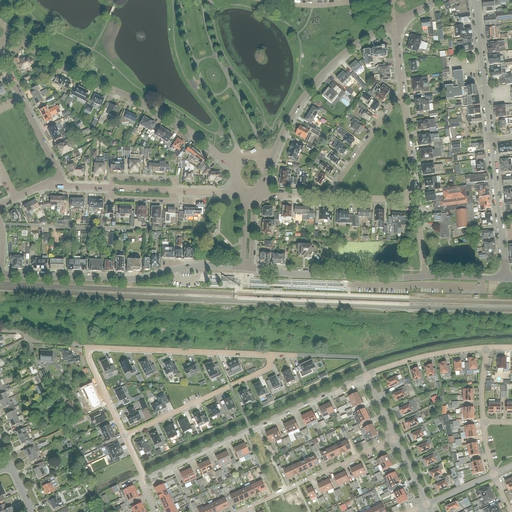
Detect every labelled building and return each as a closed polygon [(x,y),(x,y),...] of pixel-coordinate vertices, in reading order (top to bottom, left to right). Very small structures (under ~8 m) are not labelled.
[(468,1),(468,0),(453,0),(449,2),(446,4),(444,5),(446,11),(454,7),(456,7),(457,12),(460,12),(460,14),(464,13),(469,12),(468,1)] [(494,3),(483,4),(484,12),(495,11),(494,6),(500,6),(500,4),(509,3),(508,0),(493,0),(494,3)] [(511,11),(505,13),(497,13),(497,14),(498,22),(511,20),(511,11)] [(470,14),(458,15),(454,16),(454,19),(458,19),(458,23),(471,21),(470,14)] [(495,17),(485,18),(485,26),(496,24),(495,17)] [(430,23),(430,21),(421,22),(422,28),(428,27),(429,37),(433,37),(436,37),(436,31),(433,31),(432,23),(430,23)] [(472,37),(471,28),(464,29),(464,26),(455,27),(456,37),(460,36),(460,39),(472,37)] [(495,27),(486,28),(487,40),(497,39),(495,27)] [(411,36),(410,43),(427,47),(428,44),(424,43),(420,42),(421,39),(411,36)] [(488,47),(489,53),(506,52),(505,41),(488,43),(488,47)] [(410,43),(408,49),(418,52),(418,49),(421,49),(422,49),(426,50),(427,47),(410,43)] [(370,50),(363,51),(364,58),(364,59),(365,59),(366,65),(366,66),(368,69),(371,69),(372,69),(374,68),(374,64),(373,58),(387,56),(387,53),(388,53),(388,50),(387,48),(386,48),(386,47),(372,49),(373,51),(372,51),(370,51),(370,50)] [(489,56),(490,65),(501,64),(500,55),(489,56)] [(31,66),(31,65),(32,64),(33,63),(33,62),(32,60),(30,60),(29,61),(27,58),(20,61),(18,57),(14,59),(20,72),(31,66)] [(417,62),(410,63),(411,72),(417,71),(417,67),(419,67),(419,63),(428,62),(427,57),(418,58),(418,62),(417,62)] [(361,61),(358,63),(356,61),(352,64),(349,65),(350,66),(349,67),(354,73),(362,68),(361,67),(364,65),(361,61)] [(384,74),(390,73),(390,70),(388,70),(388,67),(386,67),(386,65),(378,65),(379,71),(380,71),(381,74),(384,74)] [(499,77),(500,79),(511,77),(511,76),(511,73),(506,74),(505,67),(501,68),(501,69),(490,71),(491,78),(499,77)] [(342,85),(344,84),(346,86),(352,81),(349,78),(351,76),(348,72),(345,74),(343,72),(339,75),(337,77),(337,78),(336,78),(342,85)] [(464,83),(463,75),(462,72),(454,73),(455,81),(456,85),(458,85),(459,88),(472,87),(471,82),(464,83)] [(390,76),(390,73),(384,74),(381,74),(381,78),(380,78),(380,82),(388,84),(387,79),(390,79),(389,77),(390,76)] [(71,84),(62,78),(62,79),(61,78),(61,79),(57,77),(53,83),(59,86),(58,86),(62,88),(61,90),(66,92),(71,84)] [(412,80),(412,81),(412,83),(413,83),(413,86),(424,84),(428,84),(428,81),(425,81),(425,77),(421,78),(421,79),(412,80)] [(511,77),(500,79),(500,84),(506,84),(506,85),(507,85),(511,84),(511,87),(511,88),(511,93),(511,98),(511,77)] [(375,88),(386,95),(390,90),(383,86),(382,88),(377,84),(375,88)] [(413,88),(413,89),(413,91),(414,91),(414,92),(422,91),(423,93),(426,92),(426,87),(429,87),(428,84),(424,84),(413,86),(413,88)] [(329,88),(322,96),(332,103),(338,96),(340,98),(345,92),(336,85),(336,86),(337,86),(334,89),(335,89),(333,92),(329,88)] [(477,96),(476,86),(472,87),(459,88),(458,85),(456,85),(453,86),(453,85),(445,86),(445,90),(446,100),(455,99),(454,98),(467,96),(467,97),(477,96)] [(40,96),(41,95),(44,94),(48,92),(46,89),(40,93),(39,90),(40,90),(38,86),(34,88),(36,92),(31,94),(33,99),(40,96)] [(74,88),(71,94),(74,95),(74,96),(86,102),(88,97),(88,96),(87,95),(88,92),(87,91),(84,89),(84,90),(78,87),(77,89),(74,88)] [(386,95),(375,88),(372,91),(371,92),(369,91),(367,94),(372,97),(375,93),(377,95),(376,96),(382,101),(386,95)] [(362,97),(368,101),(371,97),(366,93),(362,97)] [(104,99),(95,95),(92,102),(89,100),(84,110),(91,113),(94,107),(93,107),(95,104),(101,106),(104,99)] [(40,96),(33,99),(36,105),(43,102),(40,96)] [(473,106),(480,105),(479,96),(477,96),(467,97),(467,98),(463,98),(464,107),(473,106)] [(368,106),(371,108),(370,108),(375,112),(379,105),(375,102),(372,100),(370,102),(371,103),(368,106)] [(430,111),(429,104),(416,106),(416,112),(419,112),(420,114),(423,114),(423,112),(430,111)] [(118,108),(111,105),(108,110),(105,108),(102,115),(102,114),(98,123),(102,125),(105,119),(112,122),(118,108)] [(359,114),(362,116),(361,116),(369,121),(373,116),(366,111),(367,109),(362,105),(360,107),(359,109),(362,111),(359,114)] [(509,110),(509,108),(508,105),(494,107),(495,114),(500,113),(500,111),(509,110)] [(471,123),(481,122),(482,122),(481,116),(475,117),(475,115),(475,114),(481,114),(480,106),(467,107),(468,115),(466,118),(466,121),(469,123),(471,123)] [(42,117),(54,112),(52,108),(48,110),(46,107),(39,111),(42,117)] [(309,114),(315,118),(317,115),(319,115),(321,112),(325,114),(327,111),(319,107),(317,110),(313,107),(312,108),(310,110),(311,110),(309,114)] [(59,109),(54,112),(42,117),(45,123),(53,120),(51,117),(61,112),(59,109)] [(500,113),(495,114),(496,118),(507,117),(510,116),(509,112),(509,110),(500,111),(500,113)] [(118,124),(130,122),(129,124),(133,126),(134,123),(137,117),(127,113),(127,112),(124,111),(118,124)] [(315,118),(309,114),(307,118),(306,117),(305,119),(305,120),(305,121),(309,123),(307,126),(311,128),(315,131),(317,128),(313,126),(315,122),(314,120),(315,118)] [(94,130),(98,121),(97,121),(98,120),(94,118),(93,119),(94,120),(90,128),(94,130)] [(354,125),(351,128),(354,131),(354,132),(358,135),(363,128),(359,125),(361,123),(354,118),(351,123),(354,125)] [(511,118),(502,119),(502,121),(500,121),(500,129),(506,129),(506,125),(511,124),(511,118)] [(145,129),(149,121),(146,119),(145,120),(143,119),(139,126),(138,128),(140,130),(142,127),(145,129)] [(450,128),(456,127),(464,126),(464,123),(462,123),(461,119),(449,121),(450,128)] [(60,127),(61,126),(60,124),(62,123),(60,120),(55,122),(56,125),(48,129),(50,132),(49,132),(51,135),(62,130),(60,127)] [(151,137),(154,131),(152,130),(154,126),(152,124),(153,123),(149,121),(145,129),(148,131),(146,133),(149,135),(148,137),(150,138),(151,137)] [(315,131),(311,128),(309,131),(300,126),(296,134),(304,139),(304,140),(308,142),(312,137),(313,138),(314,135),(318,137),(319,136),(320,133),(315,131)] [(342,128),(339,126),(336,131),(338,132),(337,132),(345,138),(344,140),(345,141),(344,141),(347,143),(351,146),(355,141),(351,138),(351,137),(341,129),(342,128)] [(161,140),(166,130),(162,128),(162,129),(160,127),(157,133),(154,131),(151,137),(155,139),(156,138),(157,138),(161,140)] [(62,130),(51,135),(51,136),(52,139),(53,139),(54,141),(62,138),(63,140),(70,137),(68,132),(64,134),(62,130)] [(169,132),(166,130),(161,140),(164,142),(165,143),(164,145),(168,147),(171,142),(169,141),(172,135),(169,133),(169,132)] [(439,139),(439,138),(425,140),(419,141),(420,145),(431,144),(431,143),(434,143),(435,146),(443,145),(442,138),(439,139)] [(347,150),(344,148),(344,147),(341,145),(342,143),(337,139),(335,142),(336,142),(332,147),(336,150),(336,151),(338,152),(343,155),(347,150)] [(59,151),(71,145),(68,140),(65,141),(66,142),(57,146),(59,151)] [(184,144),(182,143),(183,143),(182,142),(181,141),(180,142),(177,140),(174,144),(174,143),(172,146),(170,149),(173,151),(175,148),(177,150),(174,155),(177,158),(178,156),(181,153),(179,151),(184,144)] [(461,148),(460,142),(451,143),(452,149),(452,154),(456,154),(456,149),(461,148)] [(290,150),(300,154),(301,151),(302,151),(304,145),(298,143),(297,145),(293,144),(292,145),(290,148),(291,149),(290,150)] [(485,150),(484,143),(472,144),(472,148),(476,148),(476,151),(485,150)] [(500,154),(511,152),(511,147),(511,143),(499,145),(500,154)] [(71,145),(59,151),(61,155),(70,151),(70,152),(73,150),(71,145)] [(443,149),(443,145),(435,146),(435,150),(432,151),(432,150),(421,151),(421,156),(441,153),(441,150),(443,149)] [(191,160),(197,153),(189,146),(185,151),(188,154),(190,156),(186,161),(189,163),(191,160)] [(78,150),(73,152),(75,158),(77,158),(81,156),(78,150)] [(300,154),(290,150),(290,152),(289,151),(288,155),(288,157),(292,158),(291,160),(297,163),(299,157),(298,157),(300,154)] [(104,175),(104,164),(103,164),(104,161),(107,161),(107,156),(108,154),(104,153),(103,159),(100,158),(99,175),(104,175)] [(197,153),(191,160),(194,162),(195,159),(201,164),(205,159),(197,153)] [(328,158),(331,160),(337,165),(341,160),(337,158),(337,157),(331,153),(328,158)] [(107,156),(107,161),(107,163),(110,163),(110,170),(113,170),(112,171),(117,171),(117,162),(114,162),(114,156),(107,156)] [(501,166),(511,165),(511,158),(511,159),(500,160),(501,166)] [(70,173),(72,174),(77,167),(75,163),(76,162),(74,159),(68,162),(69,165),(67,166),(70,173)] [(478,160),(477,160),(470,161),(471,166),(476,166),(477,173),(485,172),(484,162),(478,163),(478,160)] [(159,161),(159,165),(159,172),(165,172),(165,171),(169,171),(169,166),(165,166),(166,161),(159,161)] [(186,161),(181,161),(181,164),(181,169),(181,166),(184,166),(184,169),(184,180),(192,181),(193,172),(191,172),(191,171),(190,171),(190,164),(188,164),(188,163),(186,161)] [(323,162),(320,165),(324,168),(323,170),(330,175),(334,170),(323,162)] [(81,168),(77,167),(72,174),(74,176),(82,176),(82,172),(85,172),(85,166),(81,166),(81,168)] [(206,178),(206,179),(208,179),(208,180),(214,181),(219,181),(220,181),(221,180),(221,178),(220,177),(219,177),(220,172),(215,171),(215,172),(209,172),(210,170),(207,167),(206,168),(206,169),(205,170),(204,171),(204,172),(203,173),(203,174),(203,175),(206,175),(206,176),(206,177),(206,178)] [(290,178),(290,177),(291,172),(288,172),(288,170),(286,170),(286,169),(283,169),(282,169),(281,174),(280,174),(280,177),(290,178)] [(299,169),(298,169),(297,176),(300,176),(300,179),(301,179),(300,186),(307,186),(307,181),(308,180),(308,178),(308,175),(304,175),(304,172),(302,172),(302,169),(299,169)] [(325,176),(320,172),(316,177),(318,179),(316,182),(320,186),(325,179),(324,178),(325,176)] [(488,181),(488,179),(487,174),(474,176),(474,175),(466,176),(467,184),(466,184),(466,186),(471,185),(474,185),(475,185),(475,183),(488,181)] [(511,184),(511,176),(503,178),(504,186),(511,184)] [(290,178),(280,177),(280,180),(279,181),(279,183),(280,183),(280,184),(285,184),(285,185),(287,185),(288,185),(292,185),(292,181),(293,181),(293,177),(290,177),(290,178)] [(432,177),(432,179),(424,180),(425,183),(424,184),(424,186),(425,186),(425,187),(434,186),(435,190),(440,189),(440,183),(437,183),(437,177),(432,177)] [(443,196),(435,196),(435,193),(425,194),(426,202),(436,201),(437,200),(437,203),(434,204),(435,213),(455,211),(467,210),(466,204),(472,203),(473,203),(471,189),(471,185),(466,186),(443,188),(443,196)] [(57,206),(57,198),(50,197),(50,203),(44,204),(45,207),(45,210),(46,211),(48,211),(48,209),(47,206),(50,206),(57,206)] [(64,198),(57,198),(57,206),(61,206),(61,213),(64,214),(64,213),(65,205),(63,205),(64,198)] [(35,200),(29,203),(30,205),(33,211),(39,208),(41,208),(42,210),(45,210),(45,207),(44,204),(37,205),(35,200)] [(480,204),(480,206),(478,206),(479,209),(480,209),(480,211),(486,210),(485,209),(491,208),(490,202),(480,204)] [(30,205),(29,203),(23,206),(26,213),(25,213),(28,220),(29,220),(29,221),(32,219),(31,218),(32,218),(29,213),(33,211),(30,205)] [(457,229),(469,228),(475,227),(472,203),(466,204),(467,210),(455,211),(457,229)] [(196,209),(194,209),(193,218),(198,218),(198,215),(201,215),(201,217),(204,217),(204,204),(205,204),(197,204),(196,209)] [(112,218),(112,219),(112,227),(115,227),(116,219),(116,215),(113,214),(113,206),(107,206),(107,211),(106,211),(106,213),(107,213),(107,214),(109,214),(109,218),(112,218)] [(125,216),(125,215),(131,215),(131,207),(119,206),(119,215),(120,215),(120,216),(121,217),(122,217),(123,217),(124,216),(125,216)] [(263,216),(272,217),(273,206),(269,206),(269,207),(265,207),(263,209),(263,213),(262,213),(262,215),(263,216)] [(282,215),(279,215),(279,220),(280,224),(282,224),(282,220),(291,221),(291,207),(286,207),(286,206),(285,206),(284,207),(283,207),(283,211),(282,211),(282,215)] [(314,221),(314,213),(314,212),(309,212),(309,208),(306,208),(306,207),(302,207),(302,215),(302,220),(314,221)] [(175,218),(175,208),(168,208),(167,213),(165,213),(165,224),(170,224),(171,218),(175,218)] [(188,217),(193,218),(194,209),(184,209),(184,212),(179,212),(179,219),(184,219),(184,216),(188,216),(188,217)] [(318,226),(318,224),(322,224),(322,220),(328,220),(328,222),(329,224),(332,224),(332,214),(328,214),(328,210),(320,209),(319,217),(316,217),(316,220),(315,220),(314,226),(318,226)] [(16,210),(9,213),(13,220),(15,219),(16,222),(19,220),(18,218),(20,217),(19,217),(20,216),(19,214),(19,213),(17,214),(16,211),(16,210)] [(356,215),(355,227),(359,227),(359,219),(358,219),(359,217),(368,218),(368,222),(372,222),(372,213),(370,213),(370,211),(359,210),(358,216),(356,215)] [(336,223),(340,223),(352,224),(352,227),(355,227),(356,215),(349,215),(349,212),(340,212),(340,213),(336,213),(336,223)] [(405,214),(399,214),(398,220),(398,224),(398,234),(401,234),(401,225),(405,225),(405,226),(410,226),(410,219),(405,219),(405,220),(405,218),(406,218),(406,215),(405,215),(405,214)] [(441,223),(451,222),(450,217),(447,217),(447,218),(442,219),(442,214),(433,215),(434,222),(440,221),(441,223)] [(451,222),(441,223),(441,226),(439,226),(440,233),(439,233),(440,239),(450,237),(449,232),(448,226),(451,226),(451,222)] [(480,238),(480,241),(481,241),(482,241),(489,240),(489,238),(494,238),(494,236),(494,233),(494,231),(489,231),(488,230),(484,231),(482,231),(483,238),(480,238)] [(184,259),(192,259),(193,249),(193,246),(189,245),(189,244),(184,244),(184,248),(184,259)] [(312,259),(312,253),(314,253),(314,250),(313,250),(313,245),(298,244),(298,252),(298,258),(305,258),(305,259),(306,259),(307,260),(310,260),(311,259),(312,259)] [(155,257),(155,253),(151,253),(151,267),(158,267),(159,257),(155,257)] [(96,256),(94,256),(94,260),(90,260),(90,261),(89,261),(89,271),(101,272),(102,261),(101,261),(102,260),(99,260),(99,255),(96,255),(96,256)] [(124,257),(115,257),(115,262),(116,262),(116,272),(124,272),(124,257)] [(132,273),(132,271),(139,271),(139,269),(141,270),(141,268),(141,261),(139,261),(139,257),(134,257),(134,258),(131,257),(131,260),(127,260),(126,272),(132,273)] [(41,269),(41,259),(32,259),(32,260),(31,260),(31,262),(32,262),(32,266),(34,266),(34,269),(41,269)] [(59,260),(50,260),(50,270),(55,270),(63,270),(64,260),(59,260)] [(81,261),(73,261),(73,271),(81,271),(81,261)] [(113,262),(105,261),(104,272),(109,272),(109,271),(112,271),(113,267),(114,267),(114,265),(113,265),(113,262)] [(240,287),(235,284),(235,278),(231,277),(223,277),(222,276),(222,277),(222,282),(230,282),(240,288),(240,287)] [(80,357),(77,358),(77,357),(73,357),(72,353),(69,353),(69,350),(63,351),(63,353),(62,353),(63,361),(67,361),(68,363),(73,362),(74,363),(77,362),(77,363),(79,362),(81,361),(80,357)] [(40,351),(40,361),(52,362),(52,352),(40,351)] [(498,362),(497,362),(496,362),(496,364),(497,365),(498,365),(498,369),(503,369),(503,372),(509,372),(509,365),(506,365),(506,358),(498,358),(498,362)] [(103,362),(100,363),(106,375),(111,372),(112,373),(116,371),(113,365),(109,367),(106,359),(102,361),(103,362)] [(470,368),(466,368),(466,375),(473,374),(473,371),(477,370),(477,368),(478,368),(477,364),(476,364),(476,359),(473,359),(469,359),(470,368)] [(127,360),(120,363),(125,374),(129,372),(130,375),(137,372),(134,366),(130,367),(127,360)] [(142,363),(140,364),(145,374),(149,372),(150,374),(157,371),(153,365),(150,367),(147,361),(146,361),(145,360),(142,362),(142,363)] [(229,370),(226,371),(229,377),(234,374),(232,371),(240,367),(237,360),(227,365),(229,370)] [(301,370),(299,372),(301,377),(307,375),(306,372),(314,367),(311,360),(299,366),(301,370)] [(457,362),(454,362),(455,372),(459,371),(460,375),(465,374),(465,368),(462,368),(461,360),(457,360),(457,362)] [(166,375),(173,372),(174,375),(179,372),(176,366),(173,367),(170,361),(164,364),(167,370),(165,371),(166,375)] [(189,364),(186,365),(183,367),(186,374),(195,370),(197,372),(200,371),(197,366),(195,367),(192,362),(189,364)] [(442,364),(439,364),(441,375),(445,375),(446,378),(452,377),(451,370),(448,371),(446,362),(442,363),(442,364)] [(214,368),(213,366),(212,363),(208,365),(208,364),(204,366),(210,378),(215,375),(216,377),(221,375),(218,368),(215,369),(215,368),(214,368)] [(428,367),(425,367),(428,378),(432,377),(433,382),(438,380),(437,373),(434,373),(432,365),(428,366),(428,367)] [(414,370),(411,371),(414,381),(418,380),(419,382),(424,381),(423,375),(420,376),(418,368),(414,369),(414,370)] [(290,369),(282,373),(287,383),(294,380),(296,383),(299,381),(296,376),(293,377),(290,369)] [(275,376),(269,379),(274,390),(280,388),(284,387),(281,381),(278,382),(275,376)] [(392,379),(387,381),(388,384),(387,384),(389,388),(397,384),(398,387),(404,384),(402,379),(399,380),(397,377),(395,377),(391,378),(392,379)] [(259,383),(253,386),(258,397),(265,394),(265,395),(269,394),(266,387),(262,389),(259,383)] [(91,386),(84,389),(86,394),(93,391),(91,386)] [(400,392),(392,395),(394,399),(395,398),(396,401),(405,397),(404,393),(407,392),(404,386),(399,389),(400,392)] [(0,402),(8,399),(5,393),(8,392),(6,388),(0,390),(0,391),(1,395),(0,395),(0,402)] [(118,388),(114,390),(115,391),(114,391),(119,402),(122,400),(124,405),(130,403),(129,400),(127,400),(121,388),(118,389),(118,388)] [(242,391),(239,392),(244,404),(251,401),(251,402),(255,400),(251,391),(248,393),(246,390),(243,392),(242,391)] [(93,391),(86,394),(88,399),(95,396),(93,391)] [(351,402),(360,398),(357,393),(349,397),(351,402)] [(153,411),(154,411),(155,413),(164,408),(165,406),(164,405),(167,403),(163,394),(156,397),(158,402),(151,405),(152,407),(151,408),(153,411)] [(271,395),(265,398),(268,403),(273,401),(271,395)] [(439,401),(437,395),(431,398),(433,404),(439,401)] [(226,406),(222,407),(226,416),(230,414),(228,411),(235,408),(233,404),(234,404),(233,401),(232,401),(230,398),(223,401),(226,406)] [(360,398),(351,402),(354,408),(362,404),(360,398)] [(8,399),(0,402),(0,403),(3,409),(7,407),(9,410),(15,407),(12,401),(10,402),(8,399)] [(66,403),(69,409),(75,406),(72,400),(66,403)] [(98,400),(91,404),(93,408),(100,405),(98,400)] [(139,402),(142,410),(147,408),(144,400),(139,402)] [(406,406),(399,410),(401,413),(402,413),(403,416),(412,411),(410,407),(413,406),(411,401),(405,403),(406,406)] [(325,406),(329,414),(334,412),(330,403),(325,406)] [(209,412),(211,417),(216,414),(218,417),(223,414),(221,409),(218,410),(215,405),(207,408),(209,412)] [(323,417),(329,414),(325,406),(319,409),(323,417)] [(6,415),(8,421),(17,417),(14,411),(16,410),(15,407),(9,410),(10,413),(6,415)] [(130,415),(126,417),(130,424),(134,423),(137,422),(137,421),(141,419),(137,412),(136,412),(133,407),(127,410),(129,414),(129,413),(130,415)] [(355,416),(353,417),(355,420),(367,414),(365,409),(354,414),(355,416)] [(93,418),(97,424),(104,421),(103,420),(106,419),(103,412),(97,416),(95,413),(89,416),(90,419),(93,418)] [(199,412),(198,413),(198,412),(195,413),(196,414),(193,415),(197,425),(203,422),(204,424),(209,422),(205,413),(202,414),(202,415),(201,416),(199,412)] [(307,414),(311,423),(316,420),(312,412),(307,414)] [(413,419),(405,422),(407,426),(408,426),(409,428),(414,426),(414,427),(418,425),(417,424),(419,423),(417,420),(419,419),(417,413),(412,416),(413,419)] [(305,425),(311,423),(307,414),(301,417),(305,425)] [(367,414),(355,420),(357,425),(358,425),(370,420),(367,414)] [(444,426),(453,425),(453,422),(449,422),(448,415),(442,416),(444,426)] [(18,429),(23,426),(22,422),(20,423),(17,417),(8,421),(11,427),(16,425),(18,429)] [(196,431),(193,425),(190,427),(186,418),(178,422),(183,433),(191,429),(192,432),(196,431)] [(289,423),(293,431),(298,429),(294,420),(289,423)] [(288,434),(293,431),(289,423),(284,425),(288,434)] [(99,431),(100,430),(103,436),(112,431),(109,425),(106,427),(105,425),(98,428),(99,431)] [(177,438),(181,436),(178,430),(175,432),(173,428),(171,425),(170,426),(169,426),(167,427),(166,428),(164,429),(166,432),(165,433),(166,435),(167,435),(169,439),(171,438),(172,438),(174,437),(174,436),(176,435),(177,438)] [(366,434),(375,430),(372,425),(364,429),(366,434)] [(19,439),(28,435),(31,434),(28,427),(25,429),(23,426),(18,429),(19,431),(16,433),(19,439)] [(419,431),(411,435),(413,438),(414,438),(415,440),(424,436),(422,433),(425,431),(423,426),(418,429),(419,431)] [(276,442),(282,439),(277,429),(271,431),(275,440),(276,442)] [(375,430),(366,434),(369,439),(377,435),(375,430)] [(106,441),(104,442),(106,444),(112,441),(111,439),(115,437),(112,431),(103,436),(106,441)] [(270,442),(275,440),(271,431),(266,434),(270,442)] [(156,432),(150,436),(154,445),(157,444),(159,447),(166,444),(162,435),(159,437),(156,432)] [(26,447),(34,443),(32,440),(30,441),(28,435),(19,439),(22,445),(24,444),(26,447)] [(137,442),(135,442),(139,452),(143,450),(144,454),(152,451),(149,445),(146,447),(142,439),(140,440),(140,439),(136,440),(137,442)] [(420,451),(421,453),(430,449),(428,445),(431,444),(429,439),(424,441),(425,444),(417,448),(419,451),(420,451)] [(342,443),(345,452),(351,449),(347,441),(342,443)] [(27,457),(36,453),(39,451),(37,445),(35,446),(34,443),(26,447),(27,450),(24,451),(27,457)] [(336,446),(340,454),(345,452),(342,443),(336,446)] [(106,450),(103,452),(105,457),(108,455),(109,455),(121,449),(120,449),(121,448),(120,445),(119,445),(118,444),(111,448),(110,445),(104,448),(106,450)] [(244,444),(239,446),(244,457),(249,455),(244,444)] [(244,457),(239,446),(233,449),(238,460),(244,457)] [(331,448),(335,457),(340,454),(336,446),(331,448)] [(326,450),(330,459),(335,457),(331,448),(326,450)] [(108,456),(105,457),(107,461),(109,464),(117,461),(116,458),(123,455),(122,453),(123,453),(122,450),(121,450),(121,449),(109,455),(108,455),(108,456)] [(330,459),(326,450),(326,449),(320,452),(325,462),(330,459)] [(426,463),(427,466),(432,464),(435,463),(435,462),(436,462),(434,458),(437,457),(435,451),(429,454),(431,457),(423,460),(425,464),(426,463)] [(226,452),(221,455),(226,465),(231,463),(226,452)] [(39,459),(36,453),(27,457),(30,463),(35,461),(36,464),(42,461),(41,458),(39,459)] [(226,465),(221,455),(216,457),(221,468),(226,465)] [(315,456),(310,458),(314,467),(319,464),(315,456)] [(381,465),(389,461),(387,456),(378,460),(381,465)] [(314,467),(310,458),(304,461),(308,469),(314,467)] [(203,463),(207,472),(208,474),(214,471),(209,461),(203,463)] [(304,461),(299,463),(303,472),(308,469),(304,461)] [(389,461),(381,465),(383,470),(392,466),(389,461)] [(482,466),(481,461),(471,463),(468,464),(470,469),(473,469),(482,466)] [(43,462),(35,466),(37,468),(33,470),(38,480),(46,476),(43,468),(45,467),(43,462)] [(207,472),(203,463),(198,466),(202,475),(207,472)] [(303,472),(299,463),(294,466),(298,474),(303,472)] [(432,476),(433,478),(434,478),(438,476),(442,474),(440,471),(443,469),(441,464),(435,467),(437,469),(429,473),(431,476),(432,476)] [(356,467),(360,476),(365,473),(361,465),(356,467)] [(294,466),(289,468),(293,476),(298,474),(294,466)] [(473,469),(474,471),(471,472),(472,475),(484,472),(482,466),(473,469)] [(355,478),(360,476),(356,467),(351,470),(355,478)] [(89,468),(84,471),(86,476),(92,473),(92,472),(90,468),(89,468)] [(288,479),(293,476),(289,468),(286,470),(285,468),(282,469),(283,471),(284,471),(288,479)] [(191,469),(186,471),(190,481),(195,478),(191,469)] [(191,482),(190,481),(186,471),(180,474),(185,485),(191,482)] [(340,475),(344,483),(349,481),(345,472),(340,475)] [(389,482),(397,478),(395,473),(386,477),(389,482)] [(338,486),(344,483),(340,475),(334,477),(338,486)] [(41,482),(43,486),(42,487),(46,495),(54,492),(54,491),(55,491),(54,489),(56,488),(56,487),(57,486),(53,477),(48,480),(47,479),(41,482)] [(443,482),(435,486),(437,489),(438,489),(439,491),(444,489),(444,490),(447,488),(447,487),(448,487),(446,483),(449,482),(447,477),(441,479),(443,482)] [(397,478),(389,482),(391,487),(400,483),(397,478)] [(323,483),(327,491),(333,489),(329,480),(323,483)] [(250,484),(251,486),(255,494),(260,492),(256,484),(255,481),(250,484)] [(261,481),(256,484),(260,492),(265,490),(261,481)] [(322,494),(327,491),(323,483),(318,485),(322,494)] [(157,494),(165,490),(163,484),(155,488),(157,494)] [(117,485),(112,488),(114,493),(120,491),(117,485)] [(124,496),(135,491),(133,486),(122,491),(124,496)] [(251,486),(246,489),(250,497),(255,494),(251,486)] [(307,490),(310,499),(316,496),(312,488),(307,490)] [(481,498),(483,497),(491,494),(490,492),(491,491),(490,488),(482,491),(481,488),(476,490),(477,493),(476,494),(477,496),(480,495),(481,498)] [(240,491),(244,499),(250,497),(246,489),(240,491)] [(165,490),(157,494),(160,499),(168,495),(165,490)] [(397,499),(405,495),(403,490),(394,494),(397,499)] [(135,491),(124,496),(127,502),(138,497),(135,491)] [(240,491),(235,493),(239,502),(244,499),(240,491)] [(239,502),(235,493),(230,496),(234,504),(239,502)] [(45,499),(48,503),(49,502),(51,506),(50,506),(53,510),(53,509),(59,507),(59,508),(64,506),(61,500),(60,500),(57,494),(45,499)] [(492,496),(491,494),(483,497),(484,500),(480,502),(481,505),(481,504),(483,507),(488,505),(487,502),(495,499),(493,495),(492,496)] [(168,495),(160,499),(162,504),(170,500),(168,495)] [(405,495),(397,499),(399,504),(408,500),(405,495)] [(170,500),(162,504),(164,509),(174,504),(172,499),(170,500)] [(219,501),(223,509),(228,507),(224,499),(219,501)] [(219,501),(214,503),(218,511),(223,509),(219,501)] [(450,511),(456,509),(457,511),(463,510),(462,507),(461,507),(458,501),(446,507),(447,509),(446,510),(447,511),(450,511)] [(378,511),(385,511),(382,505),(381,502),(375,505),(376,507),(378,511)] [(133,511),(136,511),(143,509),(141,503),(132,508),(133,511)] [(217,511),(218,511),(214,503),(209,506),(211,511),(217,511)]
